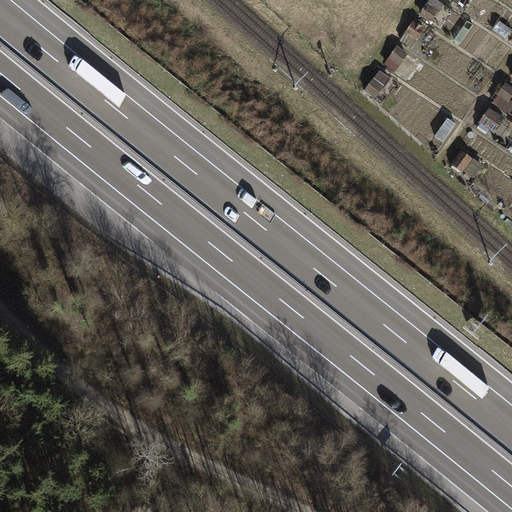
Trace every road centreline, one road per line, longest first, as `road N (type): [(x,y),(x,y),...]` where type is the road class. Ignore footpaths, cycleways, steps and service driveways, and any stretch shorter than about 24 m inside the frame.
road 1 (motorway): [(511,416),(0,2)]
road 2 (motorway): [(0,83),(511,497)]
road 3 (track): [(0,307),(136,424),(307,511)]
